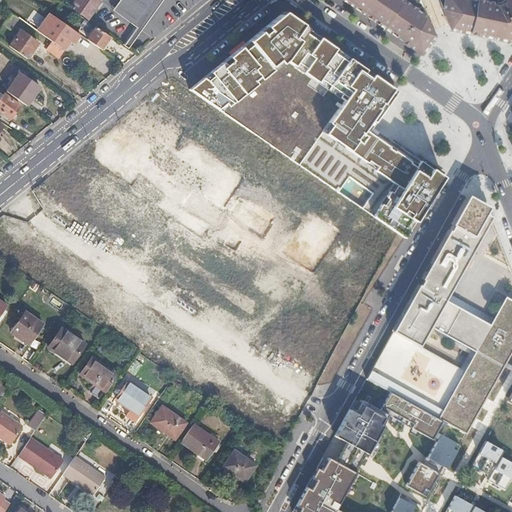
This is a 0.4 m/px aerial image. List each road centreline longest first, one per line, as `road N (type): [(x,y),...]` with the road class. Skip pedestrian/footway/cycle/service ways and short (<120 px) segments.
road 1 (residential): [(491,153),(462,175),(273,511)]
road 2 (primary): [(0,201),(251,0)]
road 3 (residential): [(0,350),(239,511)]
road 4 (primary): [(217,0),(0,188)]
road 5 (unknown): [(119,116),(310,235)]
road 6 (residential): [(307,0),(480,124)]
